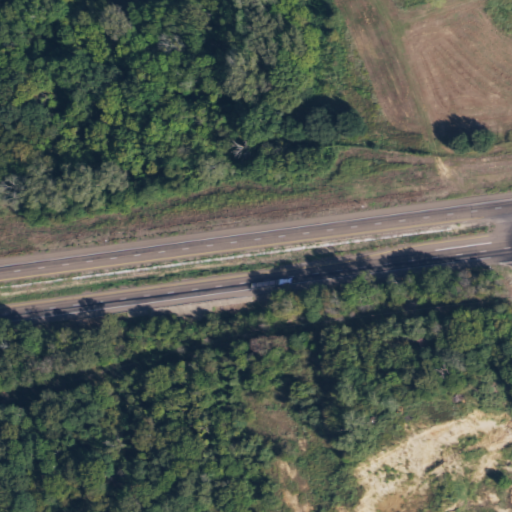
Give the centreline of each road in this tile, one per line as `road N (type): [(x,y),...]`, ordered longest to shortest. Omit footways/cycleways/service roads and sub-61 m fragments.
road 1 (trunk): [(0,314),(511,245)]
road 2 (trunk): [(511,206),(409,211),(0,263)]
road 3 (residential): [(352,511),(449,428),(473,420),(511,432)]
